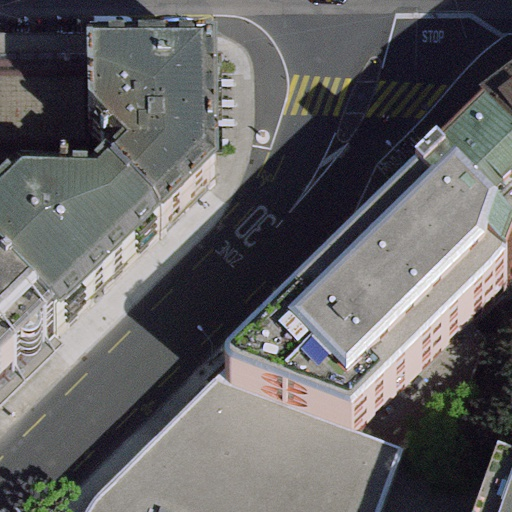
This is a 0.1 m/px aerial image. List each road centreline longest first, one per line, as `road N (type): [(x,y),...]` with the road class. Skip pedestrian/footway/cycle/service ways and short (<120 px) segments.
road 1 (tertiary): [(0,507),(314,190)]
road 2 (tertiary): [(314,190),(408,98),(455,16),(456,0)]
road 3 (tertiary): [(316,0),(314,190)]
